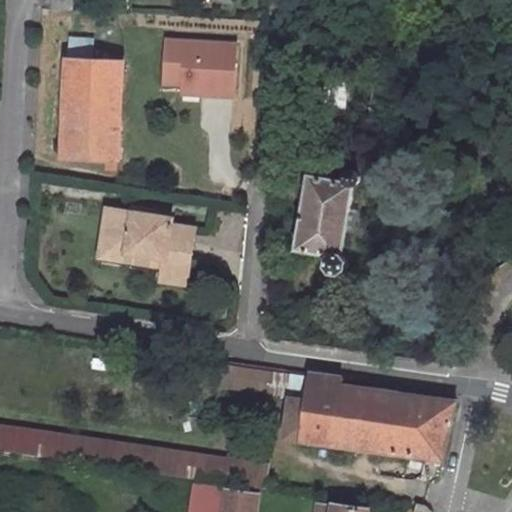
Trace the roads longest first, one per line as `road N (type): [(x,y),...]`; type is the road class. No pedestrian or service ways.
road 1 (residential): [(2,318),(16,0)]
road 2 (residential): [(511,399),(246,352)]
road 3 (residential): [(246,352),(2,318)]
road 4 (residential): [(246,352),(261,180)]
